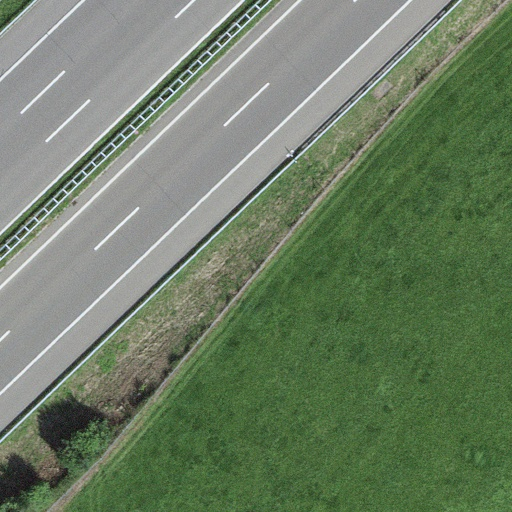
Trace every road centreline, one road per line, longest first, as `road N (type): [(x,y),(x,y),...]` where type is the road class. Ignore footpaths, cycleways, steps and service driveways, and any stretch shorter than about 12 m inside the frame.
road 1 (motorway): [(0,344),(359,0)]
road 2 (motorway): [(167,0),(0,161)]
